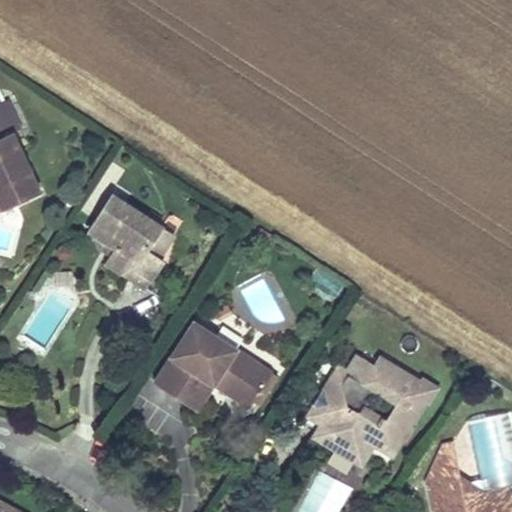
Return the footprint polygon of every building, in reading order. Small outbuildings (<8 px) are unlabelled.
[(15,128),(2,102),(0,97),(0,198),(4,206),(43,187),(15,128)] [(9,99),(2,102),(15,128),(22,125),(9,99)] [(178,225),(128,194),(103,231),(130,248),(120,263),(138,275),(146,262),(171,278),(182,259),(178,256),(164,249),(178,225)] [(192,233),(178,225),(164,249),(178,256),(192,233)] [(46,354),(83,281),(55,267),(19,341),(46,354)] [(289,367),(212,316),(171,380),(217,410),(231,388),(239,377),(269,397),(289,367)] [(364,380),(351,372),(340,389),(334,385),(326,397),(331,400),(321,416),(333,424),(329,430),(373,459),(388,436),(408,450),(419,434),(427,439),(435,426),(427,421),(443,397),(448,400),(458,385),(439,373),(433,381),(395,355),(390,363),(376,354),(371,362),(367,359),(361,368),(368,373),(364,380)] [(269,397),(239,377),(231,388),(261,408),(269,397)] [(508,490),(475,491),(473,471),(437,474),(441,508),(447,511),(511,511),(511,482),(508,483),(508,490)] [(0,500),(0,511),(32,511),(4,500),(0,500)]
